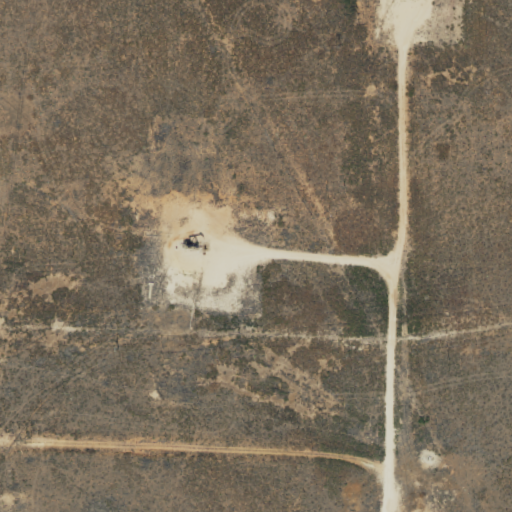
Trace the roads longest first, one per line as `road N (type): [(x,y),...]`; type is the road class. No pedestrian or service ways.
road 1 (track): [(398,5),(389,364),(376,486),(387,511)]
road 2 (track): [(0,462),(62,455),(376,486)]
